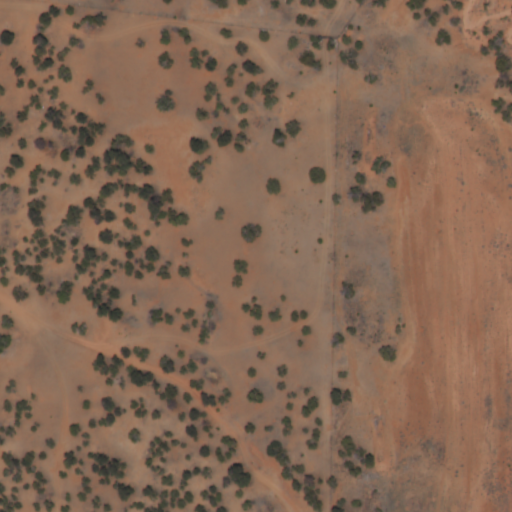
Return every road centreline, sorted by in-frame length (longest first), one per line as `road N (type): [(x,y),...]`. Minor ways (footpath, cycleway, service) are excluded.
road 1 (track): [(0,230),(102,315),(115,451),(101,511)]
road 2 (track): [(339,511),(102,315)]
